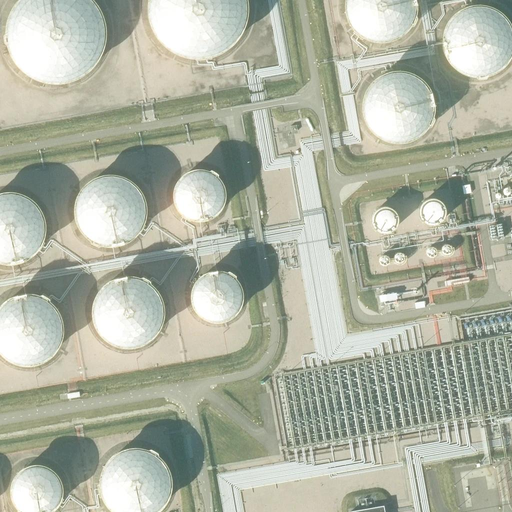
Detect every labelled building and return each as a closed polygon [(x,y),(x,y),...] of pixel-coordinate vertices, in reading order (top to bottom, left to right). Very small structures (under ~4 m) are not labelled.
[(90,0),(23,0),(14,10),(9,21),(6,38),(9,56),(17,70),(30,82),(47,88),(57,89),(74,86),(90,77),(96,70),(105,55),(108,38),(103,16),(92,1),(90,0)] [(151,0),(150,16),(154,33),(160,42),(173,54),(197,62),(214,60),(230,52),(239,45),(248,30),(252,12),(249,0),(151,0)] [(347,0),(345,6),(346,19),(351,31),(362,41),(374,46),(387,47),(397,45),(408,38),(419,22),(421,9),(419,0),(347,0)] [(486,9),(476,8),(464,12),(453,20),(446,30),(443,45),(445,57),(451,68),(456,73),(467,80),(480,82),(490,81),(502,75),(511,66),(511,63),(511,26),(508,21),(498,13),(486,9)] [(409,69),(392,68),(380,73),(370,82),(364,94),(363,102),(364,115),(370,127),(375,132),(386,139),(398,142),(408,141),(420,136),(429,127),(435,117),(437,105),(435,92),(430,83),(421,74),(409,69)] [(120,173),(106,172),(94,176),(85,184),(78,194),(75,205),(76,217),(82,229),(87,234),(97,241),(115,243),(127,240),(137,233),(144,222),(147,210),(145,198),(140,187),(132,179),(120,173)] [(208,173),(197,173),(189,176),(182,181),(178,189),(176,198),(178,207),(183,214),(187,218),(195,221),(204,222),(210,220),(217,216),(223,209),(226,200),(225,192),(222,184),(216,177),(208,173)] [(16,191),(0,191),(0,260),(15,261),(26,257),(36,249),(42,239),(44,227),(42,214),(37,204),(28,196),(16,191)] [(430,196),(427,197),(423,199),(420,203),(418,207),(418,211),(419,216),(422,220),(426,223),(431,224),(436,223),(442,220),(444,216),(446,211),(445,206),(443,202),(439,198),(435,196),(430,196)] [(387,205),(382,205),(377,207),(373,210),(371,215),(371,220),(371,222),(373,227),(376,230),(380,232),(384,233),(389,232),(394,229),(397,225),(399,221),(398,213),(395,209),(391,206),(387,205)] [(440,250),(441,252),(444,254),(448,254),(451,251),(451,248),(451,245),(449,243),(446,243),(443,243),(441,245),(440,247),(440,250)] [(426,253),(427,255),(430,257),(433,256),(436,254),(437,251),(436,248),(434,246),(431,245),(428,246),(426,248),(425,250),(426,253)] [(393,259),(394,261),(397,263),(401,262),(403,260),(404,257),(403,254),(401,252),(398,251),(396,252),(394,254),(393,256),(393,259)] [(378,261),(379,263),(382,265),(386,265),(388,262),(389,259),(388,256),(386,254),(383,254),(381,254),(379,256),(378,258),(378,261)] [(206,275),(202,278),(196,284),(193,292),(193,301),(196,309),(205,318),(214,321),(226,320),(233,316),(239,310),(241,306),(243,298),(242,289),(239,283),(233,277),(223,272),(214,272),(206,275)] [(128,276),(121,277),(109,282),(100,290),(94,307),(94,319),(102,334),(111,342),(128,347),(141,345),(152,339),(160,330),(165,315),(164,303),(158,291),(151,284),(140,278),(128,276)] [(36,294),(19,294),(7,299),(0,306),(0,350),(2,353),(12,360),(23,364),(35,363),(46,358),(55,350),(61,339),(62,326),(59,315),(56,308),(47,299),(36,294)] [(511,330),(273,377),(286,445),(293,444),(291,434),(299,420),(324,416),(329,441),(333,434),(339,437),(342,432),(348,436),(348,435),(489,408),(495,399),(504,397),(502,385),(511,383),(511,330)] [(142,447),(126,448),(115,454),(105,466),(102,477),(103,491),(108,502),(116,509),(121,511),(152,511),(163,504),(169,494),(171,485),(170,473),(165,461),(157,453),(142,447)] [(42,464),(35,464),(26,466),(19,472),(14,479),(12,486),(12,495),(17,505),(24,511),(26,511),(48,511),(49,511),(54,509),(59,502),(62,493),(62,486),(60,478),(54,471),(50,468),(42,464)]
